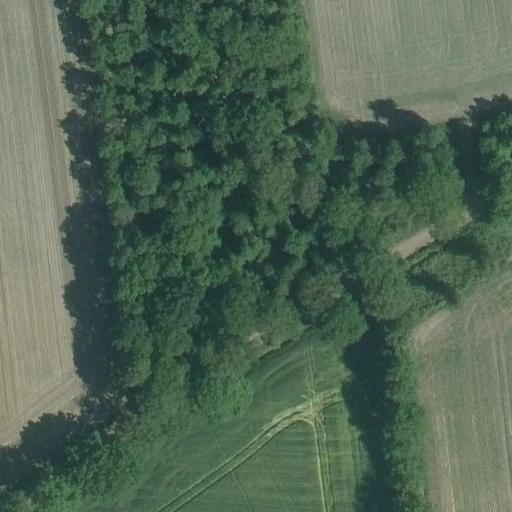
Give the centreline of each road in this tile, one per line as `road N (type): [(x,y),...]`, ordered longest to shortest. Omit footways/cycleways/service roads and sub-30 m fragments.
road 1 (track): [(161,400),(511,192)]
road 2 (unclassified): [(10,511),(161,400)]
